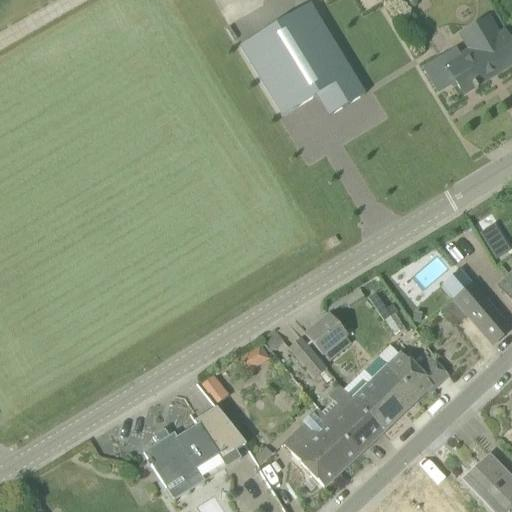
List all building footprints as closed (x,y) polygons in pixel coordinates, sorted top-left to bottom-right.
[(316,98),(329,118),(365,96),(309,6),(239,49),(282,118),(316,98)] [(511,46),(503,32),(498,36),(488,19),(460,37),(469,51),(459,58),(455,52),(425,71),(438,93),(455,82),(464,96),(474,90),(475,92),(478,91),(476,88),(511,66),(511,46)] [(511,252),(495,224),(480,234),(497,260),(511,252)] [(511,301),(511,271),(497,285),(511,301)] [(492,348),(511,331),(472,286),(453,303),(492,348)] [(422,315),(414,314),(413,324),(421,325),(422,315)] [(351,345),(345,338),(329,317),(305,336),(322,356),(328,363),(351,345)] [(326,371),(316,359),(301,340),(288,350),(304,369),(313,381),(326,371)] [(241,371),(268,362),(264,347),(236,356),(241,371)] [(402,415),(426,392),(431,387),(401,356),(387,369),(378,359),(358,378),(377,398),(381,399),(386,403),(389,401),(402,415)] [(228,396),(225,393),(213,378),(200,388),(215,406),(228,396)] [(353,402),(382,433),(402,415),(389,401),(386,403),(381,399),(377,398),(358,378),(343,391),(353,402)] [(323,416),(324,417),(360,455),(382,433),(353,402),(343,391),(339,387),(328,398),(335,405),(323,416)] [(177,474),(184,485),(198,476),(200,479),(222,465),(220,463),(245,447),(216,409),(194,423),(196,427),(176,440),(173,436),(143,455),(148,463),(146,464),(149,468),(150,467),(161,484),(177,474)] [(319,411),(300,429),(282,445),(323,489),(360,455),(324,417),(323,416),(319,411)] [(511,511),(511,480),(489,456),(474,471),(478,476),(467,487),(490,511),(511,511)]
